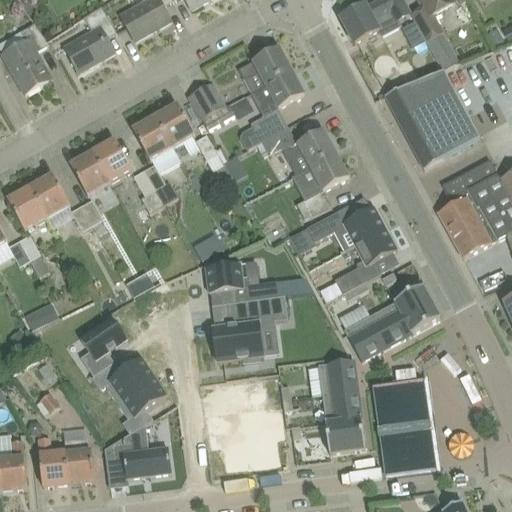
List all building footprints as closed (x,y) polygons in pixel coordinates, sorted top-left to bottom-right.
[(165,11),(174,5),(171,0),(141,0),(145,6),(121,19),(136,45),(173,25),(165,11)] [(171,0),(174,5),(183,0),(184,0),(192,14),(216,0),(171,0)] [(356,48),(378,36),(382,42),(403,31),(399,24),(411,18),(401,0),(388,0),(368,11),(366,8),(342,22),(356,48)] [(413,20),(428,46),(430,45),(441,38),(444,37),(434,20),(456,7),(451,0),(417,0),(425,13),(413,20)] [(118,37),(108,20),(103,10),(85,21),(93,36),(65,51),(70,60),(79,77),(116,57),(108,43),(118,37)] [(51,49),(39,33),(35,27),(21,35),(27,46),(4,59),(16,81),(26,99),(53,84),(37,56),(51,49)] [(246,83),(253,97),(293,76),(280,52),(241,74),(246,83)] [(247,154),(262,146),(289,131),(280,113),(306,100),(293,76),(253,97),(265,121),(251,128),(253,131),(243,137),(241,143),(247,154)] [(386,101),(425,174),(481,144),(445,76),(386,101)] [(189,101),(203,125),(230,109),(227,110),(214,87),(189,101)] [(179,109),(156,121),(174,152),(196,140),(189,126),(179,109)] [(230,109),(203,125),(208,135),(236,120),(230,109)] [(174,152),(156,121),(134,134),(144,151),(151,165),(174,152)] [(281,154),(296,180),(337,158),(325,134),(298,148),(289,131),(262,146),(270,160),(281,154)] [(224,170),(223,167),(216,155),(208,140),(196,146),(213,176),(224,170)] [(94,157),(112,188),(134,175),(126,161),(116,144),(94,157)] [(216,155),(223,167),(231,163),(224,151),(216,155)] [(71,169),(81,187),(89,201),(112,188),(94,157),(71,169)] [(337,158),(296,180),(297,180),(312,173),(319,186),(304,194),(309,203),(297,209),(305,224),(333,212),(325,196),(350,182),(337,158)] [(206,199),(220,191),(204,164),(190,173),(206,199)] [(155,170),(146,175),(165,210),(179,202),(171,187),(166,189),(155,170)] [(484,183),(511,252),(511,172),(503,176),(503,175),(484,183)] [(151,218),(165,210),(146,175),(135,181),(146,200),(142,203),(151,218)] [(31,192),(49,223),(70,211),(72,210),(54,179),(31,192)] [(9,205),(19,222),(27,236),(49,223),(31,192),(9,205)] [(464,263),(499,244),(480,210),(478,211),(472,199),(439,217),(464,263)] [(93,205),(83,210),(94,230),(104,225),(93,205)] [(94,230),(83,210),(72,216),(75,221),(83,236),(94,230)] [(350,237),(356,250),(387,233),(375,211),(353,223),(346,212),(308,233),(316,247),(340,234),(344,240),(350,237)] [(283,223),(265,231),(273,248),(291,240),(283,223)] [(0,229),(0,250),(9,246),(0,229)] [(290,242),(297,255),(315,245),(308,233),(290,242)] [(398,255),(387,233),(356,250),(364,265),(358,268),(360,272),(336,285),(344,299),(345,298),(356,292),(366,287),(382,278),(376,267),(398,255)] [(198,249),(206,263),(226,251),(218,238),(198,249)] [(31,240),(21,246),(40,281),(51,275),(31,240)] [(40,281),(21,246),(9,252),(21,272),(31,266),(40,281)] [(243,281),(241,266),(207,271),(210,296),(236,293),(237,305),(280,300),(278,284),(251,288),(250,280),(243,281)] [(398,284),(394,277),(383,283),(387,290),(398,284)] [(307,282),(293,284),(295,300),(315,297),(307,282)] [(356,292),(360,300),(370,294),(368,291),(366,287),(356,292)] [(334,304),(328,292),(321,295),(328,308),(334,304)] [(345,298),(349,305),(360,300),(356,292),(345,298)] [(397,307),(414,338),(441,324),(423,292),(396,306),(397,307)] [(289,324),(286,301),(237,307),(240,322),(229,324),(230,331),(215,333),(219,367),(265,361),(260,327),(289,324)] [(60,322),(53,307),(39,313),(46,328),(60,322)] [(389,351),(414,338),(397,307),(372,320),(389,351)] [(362,366),(389,351),(372,320),(371,321),(364,308),(340,321),(347,334),(346,334),(362,366)] [(114,351),(125,344),(111,323),(79,345),(87,356),(79,362),(91,381),(112,367),(106,357),(107,356),(107,357),(114,352),(114,351)] [(23,334),(12,342),(18,350),(28,342),(23,334)] [(118,407),(154,382),(141,363),(122,376),(115,366),(93,382),(100,393),(106,390),(118,407)] [(324,400),(359,395),(355,365),(320,370),(324,400)] [(154,382),(118,407),(129,424),(123,428),(130,438),(154,424),(147,414),(167,401),(154,382)] [(284,405),(292,404),(290,392),(282,393),(284,405)] [(362,423),(359,395),(324,400),(327,428),(362,423)] [(41,405),(51,418),(61,410),(51,397),(41,405)] [(284,405),(286,417),(293,416),(292,404),(284,405)] [(249,425),(255,468),(279,465),(276,441),(288,439),(285,413),(270,415),(271,422),(249,425)] [(231,471),(255,468),(249,425),(227,427),(226,421),(212,422),(216,449),(227,447),(231,471)] [(363,423),(362,423),(327,428),(331,458),(367,453),(363,423)] [(150,454),(147,429),(106,455),(109,476),(128,473),(129,483),(173,477),(169,452),(150,454)] [(294,432),(295,444),(303,443),(301,431),(294,432)] [(70,488),(66,444),(67,457),(51,458),(50,442),(40,443),(44,491),(70,488)] [(93,454),(88,455),(87,442),(66,444),(70,488),(96,485),(93,454)] [(14,462),(0,463),(0,473),(2,495),(29,492),(27,472),(23,444),(12,445),(14,462)]
